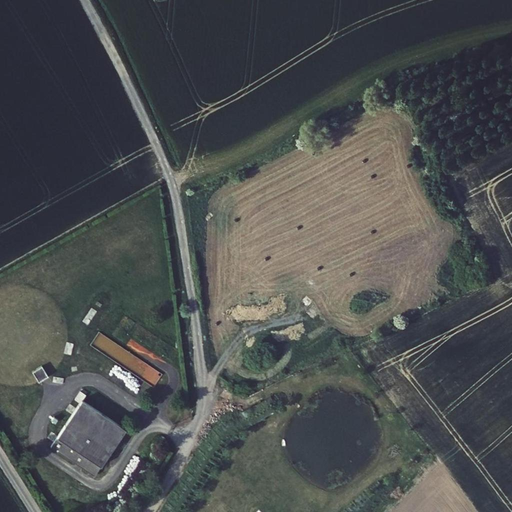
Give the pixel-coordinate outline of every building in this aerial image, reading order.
[(361,324),(383,307),(376,298),(354,314),(361,324)] [(99,332),(89,347),(115,363),(125,349),(99,332)] [(163,373),(125,349),(115,363),(153,387),(163,373)] [(38,381),(48,375),(42,365),(33,370),(38,381)] [(79,404),(51,449),(98,478),(127,429),(83,400),(85,395),(80,391),(74,400),(79,404)] [(269,416),(234,446),(275,493),(310,463),(269,416)] [(291,511),(322,511),(385,444),(363,424),(287,507),(291,511)]
